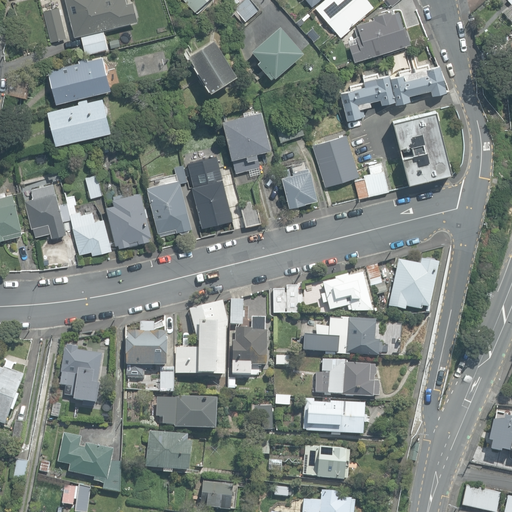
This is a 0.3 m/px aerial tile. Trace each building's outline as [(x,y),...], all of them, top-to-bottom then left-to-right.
[(65,0),(75,37),(138,21),(133,2),(128,3),(127,0),(65,0)] [(184,0),(195,12),(207,0),(184,0)] [(251,0),(243,0),(235,7),(246,21),(260,9),(251,0)] [(323,0),(315,7),(340,37),(350,29),(348,28),(373,7),(367,0),(323,0)] [(399,0),(385,0),(383,2),(390,9),(399,0)] [(44,11),(51,42),(67,38),(59,7),(44,11)] [(349,45),(354,62),(410,44),(409,41),(411,39),(408,30),(405,29),(404,26),(402,27),(398,12),(392,14),(391,11),(373,17),(373,19),(356,25),(357,28),(355,29),(357,36),(356,37),(358,42),(349,45)] [(263,69),(271,79),(274,76),(275,77),(303,53),(280,26),(252,51),(261,61),(253,68),(258,74),(263,69)] [(81,36),(86,55),(108,49),(104,31),(81,36)] [(188,56),(211,92),(237,75),(214,39),(188,56)] [(48,71),(56,104),(111,90),(107,75),(108,73),(109,71),(109,69),(109,67),(108,65),(108,64),(106,62),(105,61),(103,60),(103,57),(88,61),(88,58),(78,60),(79,63),(48,71)] [(340,91),(347,119),(364,115),(362,107),(371,105),(370,100),(380,98),(381,103),(394,100),(395,103),(410,99),(408,94),(430,89),(431,94),(446,90),(439,64),(389,76),(389,73),(363,79),(365,85),(340,91)] [(146,73),(148,80),(160,77),(158,70),(146,73)] [(48,112),(56,145),(111,131),(107,114),(108,112),(108,109),(107,106),(106,104),(104,103),(103,98),(87,102),(87,99),(78,101),(79,104),(48,112)] [(244,116),(223,121),(236,173),(262,166),(259,153),(271,150),(262,112),(256,114),(255,109),(243,112),(244,116)] [(392,121),(408,184),(451,173),(435,111),(392,121)] [(280,142),(304,134),(298,115),(274,123),(280,142)] [(179,125),(183,145),(202,141),(198,121),(179,125)] [(312,144),(325,186),(359,176),(346,134),(312,144)] [(364,178),(368,196),(389,191),(382,163),(368,166),(370,174),(363,175),(364,178)] [(182,233),(188,232),(189,229),(192,228),(180,183),(187,181),(183,164),(174,167),(176,174),(147,181),(148,187),(146,188),(158,233),(160,233),(160,236),(180,232),(182,233)] [(282,177),(289,207),(305,203),(305,202),(317,199),(310,170),(309,170),(308,167),(296,170),(297,171),(292,172),(293,174),(290,175),(289,169),(282,171),(283,176),(282,177)] [(52,178),(53,181),(60,179),(58,169),(51,171),(51,172),(48,173),(49,179),(52,178)] [(201,225),(202,229),(213,226),(213,225),(220,223),(220,224),(231,221),(230,218),(234,217),(222,173),(187,182),(198,226),(201,225)] [(85,178),(90,198),(103,195),(98,174),(85,178)] [(354,181),(358,198),(368,196),(364,178),(354,181)] [(51,233),(52,237),(63,235),(67,234),(64,221),(71,219),(67,203),(59,205),(56,193),(53,184),(31,189),(34,198),(25,200),(32,228),(33,228),(35,237),(51,233)] [(118,244),(119,248),(128,246),(128,247),(141,244),(141,242),(150,240),(149,237),(152,236),(147,216),(148,216),(146,207),(145,207),(141,192),(129,195),(128,192),(113,196),(114,198),(112,199),(114,205),(106,207),(115,245),(118,244)] [(0,240),(23,234),(22,230),(23,230),(15,202),(12,194),(0,196),(0,240)] [(91,251),(93,255),(112,250),(104,219),(94,221),(92,212),(81,215),(80,212),(77,213),(74,204),(77,204),(74,195),(66,197),(73,226),(73,227),(80,254),(91,251)] [(240,203),(245,226),(261,222),(258,208),(253,209),(251,201),(240,203)] [(388,306),(405,310),(406,306),(420,309),(421,306),(429,308),(439,263),(421,259),(420,265),(398,260),(388,306)] [(366,266),(370,284),(381,282),(377,264),(366,266)] [(349,311),(372,312),(363,273),(348,276),(348,275),(335,278),(335,280),(322,283),(324,293),(321,294),(323,303),(327,302),(329,311),(347,306),(349,311)] [(375,285),(377,294),(387,292),(385,283),(375,285)] [(297,286),(286,286),(286,314),(298,314),(298,305),(301,305),(302,295),(297,295),(297,286)] [(273,289),(274,314),(286,314),(284,287),(273,289)] [(231,324),(244,324),(245,300),(231,300),(231,324)] [(176,374),(225,375),(226,328),(228,328),(228,321),(223,301),(189,310),(198,341),(198,348),(176,348),(176,374)] [(304,335),(303,351),(345,355),(345,353),(378,356),(378,354),(381,354),(382,344),(380,344),(381,340),(374,340),(376,319),(330,315),(329,326),(317,325),(316,336),(304,335)] [(128,378),(145,378),(145,369),(152,369),(152,366),(166,366),(167,333),(155,332),(155,322),(140,322),(140,332),(127,332),(126,363),(125,363),(124,375),(126,375),(126,376),(128,376),(128,378)] [(232,374),(250,375),(251,365),(267,365),(268,330),(253,330),(253,328),(235,327),(235,341),(233,341),(232,374)] [(83,405),(95,407),(95,404),(97,404),(100,384),(98,384),(103,354),(78,350),(78,347),(66,345),(66,348),(65,348),(61,373),(62,373),(60,385),(66,386),(65,395),(75,396),(74,400),(83,402),(83,405)] [(276,365),(289,365),(289,356),(276,356),(276,365)] [(341,394),(372,395),(373,394),(378,394),(379,387),(378,380),(373,379),(374,374),(376,373),(376,368),(374,367),(374,363),(346,361),(346,359),(322,358),(321,371),(315,370),(314,391),(341,392),(341,394)] [(0,422),(6,424),(11,409),(13,410),(19,395),(17,395),(24,376),(4,368),(3,370),(0,369),(0,422)] [(160,392),(174,392),(174,368),(161,368),(160,392)] [(275,404),(289,405),(290,396),(276,395),(275,404)] [(216,430),(218,399),(176,398),(176,399),(156,398),(155,418),(161,418),(161,426),(175,426),(175,428),(216,430)] [(330,435),(340,436),(340,433),(363,434),(364,403),(330,401),(330,403),(314,402),(314,399),(305,398),(303,429),(306,429),(306,431),(331,432),(330,435)] [(256,406),(255,429),(272,430),(273,407),(256,406)] [(52,419),(59,420),(60,412),(53,411),(52,419)] [(511,418),(502,416),(501,420),(495,419),(490,439),(493,440),(492,448),(500,450),(500,448),(511,450),(511,418)] [(12,441),(21,443),(26,422),(16,420),(12,441)] [(145,466),(189,471),(192,443),(187,442),(188,436),(149,432),(145,466)] [(103,489),(121,492),(121,462),(111,462),(114,449),(86,443),(85,447),(80,446),(82,437),(64,433),(58,462),(70,464),(69,471),(95,477),(94,480),(100,481),(104,484),(103,489)] [(258,453),(269,454),(270,441),(259,440),(258,453)] [(409,460),(416,461),(419,444),(412,442),(409,460)] [(317,477),(343,479),(343,478),(347,479),(350,450),(346,450),(346,449),(305,445),(303,475),(317,476),(317,477)] [(13,477),(24,479),(28,461),(17,459),(13,477)] [(268,470),(280,471),(281,460),(269,459),(268,470)] [(39,471),(48,473),(50,462),(42,461),(39,471)] [(200,507),(231,510),(233,484),(203,481),(200,507)] [(63,503),(73,505),(76,484),(65,483),(63,503)] [(462,505),(493,511),(495,511),(500,493),(466,485),(462,505)] [(75,511),(80,511),(87,511),(91,488),(78,486),(75,511)] [(285,495),(292,496),(293,489),(285,488),(285,495)] [(352,511),(354,499),(350,499),(350,498),(340,497),(341,492),(321,490),(319,500),(303,498),(301,511),(352,511)] [(503,511),(511,511),(511,496),(508,495),(503,511)]
